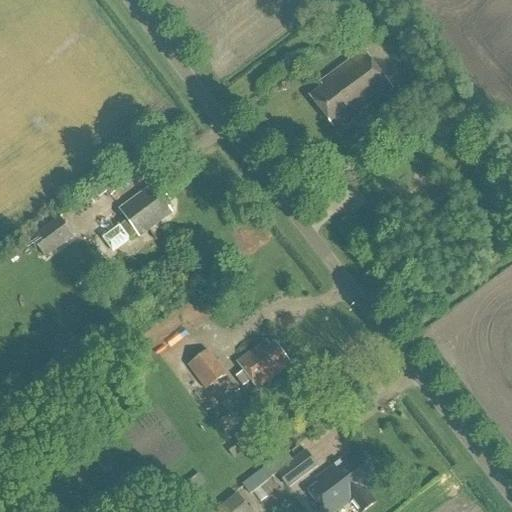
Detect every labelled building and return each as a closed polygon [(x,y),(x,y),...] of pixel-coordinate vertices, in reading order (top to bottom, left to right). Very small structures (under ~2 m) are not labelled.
[(392,89),(365,50),(321,81),(324,85),(310,95),(332,126),(343,118),(344,120),(357,111),(358,113),(392,89)] [(435,100),(423,85),(393,110),(405,125),(435,100)] [(386,127),(378,115),(368,121),(376,134),(386,127)] [(111,199),(119,193),(111,181),(103,187),(107,194),(111,199)] [(138,237),(172,213),(168,208),(172,205),(156,183),(118,210),(125,220),(119,225),(121,227),(103,240),(113,253),(131,241),(130,239),(136,234),(138,237)] [(100,199),(107,194),(103,187),(95,192),(100,199)] [(45,260),(75,239),(60,219),(31,240),(45,260)] [(270,346),(266,341),(236,361),(244,372),(234,379),(241,389),(252,382),(256,388),(290,365),(275,343),(270,346)] [(205,391),(228,375),(210,350),(187,365),(205,391)] [(246,453),(259,442),(247,427),(234,438),(240,445),(245,451),(246,453)] [(234,460),(245,451),(240,445),(229,454),(234,460)] [(365,489),(379,478),(357,449),(339,462),(336,464),(315,480),(317,484),(307,491),(322,511),(332,511),(349,500),(357,511),(359,511),(374,502),(365,489)] [(317,466),(306,451),(292,461),(285,451),(263,467),(271,478),(278,473),(288,487),(317,466)] [(250,511),(237,495),(218,510),(218,511),(250,511)]
